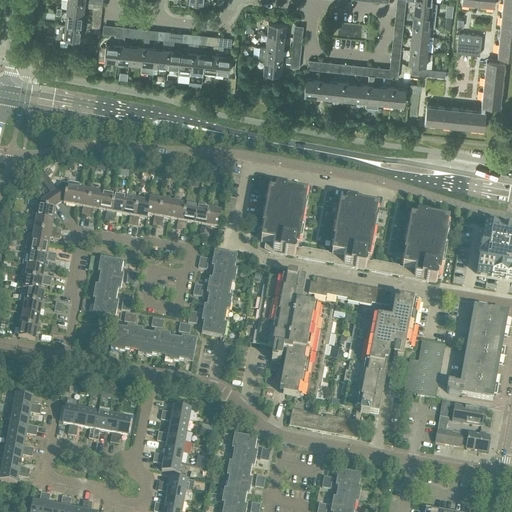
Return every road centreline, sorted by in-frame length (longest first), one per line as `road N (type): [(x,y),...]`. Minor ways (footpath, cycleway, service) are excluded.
road 1 (secondary): [(511,191),(6,95)]
road 2 (residential): [(69,361),(76,246),(84,235),(190,249)]
road 3 (residential): [(46,453),(43,471),(54,486),(124,506),(142,501),(148,486),(134,460)]
road 4 (residential): [(379,454),(408,287)]
road 5 (residential): [(278,433),(310,275)]
road 6 (residential): [(314,6),(311,39),(322,52),(370,57),(384,48),(387,20),(374,10)]
road 7 (residential): [(310,275),(266,262),(249,247),(240,224),(251,169)]
road 8 (unclassified): [(503,476),(379,454)]
